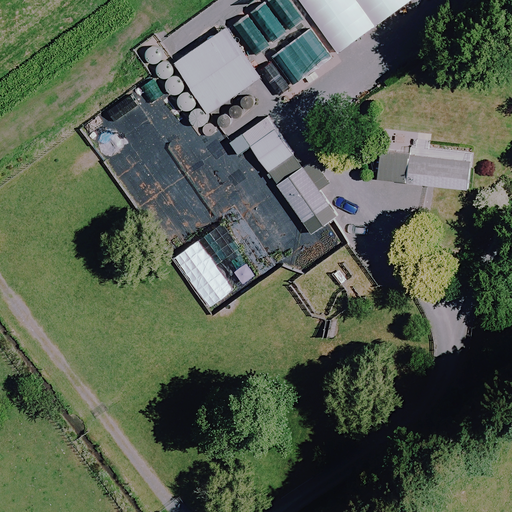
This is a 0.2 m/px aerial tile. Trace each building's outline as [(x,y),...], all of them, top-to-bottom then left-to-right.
[(306,23),(288,0),(272,0),(242,23),(265,54),(306,23)] [(264,78),(231,28),(178,63),(211,113),(264,78)] [(332,58),(312,33),(280,58),(301,84),(332,58)] [(427,38),(410,50),(406,45),(388,58),(402,78),(437,53),(427,38)] [(323,183),(275,114),(245,135),(312,230),(342,209),(323,183)] [(472,162),(413,155),(410,183),(469,190),(472,162)]
